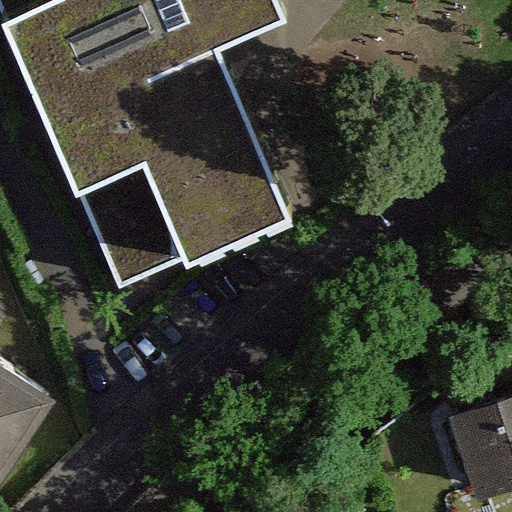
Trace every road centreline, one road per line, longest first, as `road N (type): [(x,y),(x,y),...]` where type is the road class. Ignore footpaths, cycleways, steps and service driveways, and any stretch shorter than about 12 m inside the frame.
road 1 (residential): [(58,511),(260,300),(511,120)]
road 2 (motorway): [(511,357),(0,72)]
road 3 (unknown): [(367,388),(368,401),(330,471),(322,511)]
